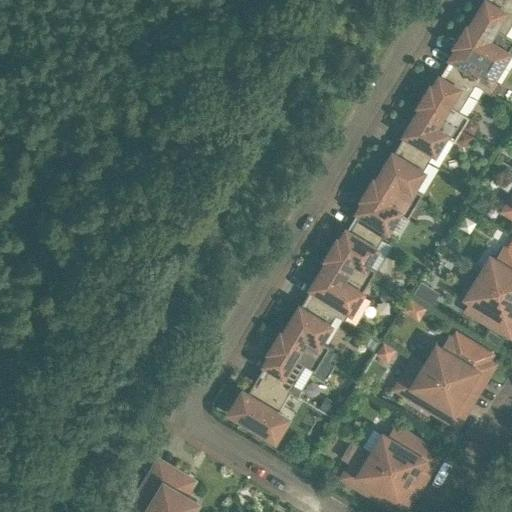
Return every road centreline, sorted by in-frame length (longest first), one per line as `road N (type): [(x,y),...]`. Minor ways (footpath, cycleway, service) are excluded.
road 1 (residential): [(434,0),(191,404),(202,432),(334,511)]
road 2 (residential): [(447,511),(511,405)]
